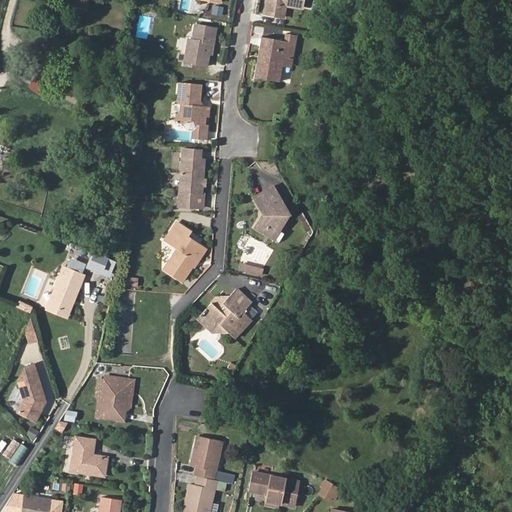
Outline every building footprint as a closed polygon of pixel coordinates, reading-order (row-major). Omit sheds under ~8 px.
[(88,0),(76,0),(75,10),(87,11),(88,0)] [(268,0),(266,17),(280,19),(282,6),(287,7),(303,10),(304,0),(268,0)] [(207,44),(211,45),(214,29),(192,25),(189,42),(184,41),(180,62),(203,67),(205,54),(207,44)] [(279,86),(282,70),(284,61),(292,62),(297,38),(286,37),(285,42),(263,38),(255,81),(279,86)] [(284,61),(282,70),(291,71),(292,62),(284,61)] [(191,118),(196,119),(200,121),(199,127),(194,132),(194,138),(206,140),(207,125),(205,124),(206,116),(208,114),(208,108),(201,107),(203,85),(183,83),(182,97),(185,100),(184,111),(180,113),(180,121),(187,121),(191,118)] [(200,184),(201,176),(203,158),(199,158),(199,151),(182,149),(178,191),(176,204),(188,206),(189,192),(199,193),(200,184)] [(270,227),(279,232),(288,216),(273,187),(264,192),(268,199),(257,205),(262,215),(254,228),(265,235),(270,227)] [(189,192),(188,206),(198,207),(199,193),(189,192)] [(268,199),(264,192),(254,197),(257,205),(268,199)] [(180,285),(201,251),(184,240),(187,235),(173,226),(159,247),(172,255),(161,273),(180,285)] [(274,240),(279,232),(270,227),(265,235),(274,240)] [(114,274),(116,258),(95,256),(94,265),(101,266),(101,272),(114,274)] [(63,263),(48,303),(68,311),(83,271),(63,263)] [(238,264),(236,270),(258,276),(260,270),(238,264)] [(126,276),(125,286),(139,287),(140,277),(126,276)] [(233,290),(226,297),(220,304),(215,309),(210,305),(194,322),(209,337),(214,332),(219,327),(226,334),(232,340),(251,321),(243,313),(250,306),(233,290)] [(220,304),(226,297),(217,301),(210,305),(215,309),(220,304)] [(257,298),(247,311),(255,317),(265,304),(257,298)] [(68,311),(48,303),(47,307),(67,314),(68,311)] [(30,342),(43,339),(38,316),(25,318),(30,342)] [(218,336),(226,334),(219,327),(214,332),(209,337),(218,336)] [(60,349),(68,348),(68,338),(60,339),(60,349)] [(36,418),(46,398),(34,361),(26,363),(18,378),(24,397),(18,408),(36,418)] [(128,385),(125,405),(130,406),(134,381),(106,377),(105,381),(128,385)] [(96,417),(99,417),(105,381),(99,381),(97,396),(98,401),(96,417)] [(123,421),(125,405),(128,385),(105,381),(99,417),(123,421)] [(63,433),(73,415),(66,411),(55,428),(63,433)] [(36,439),(40,432),(32,427),(28,434),(36,439)] [(0,453),(20,464),(29,446),(14,439),(16,433),(8,429),(0,445),(0,453)] [(196,467),(194,476),(197,477),(213,480),(222,442),(198,436),(191,466),(196,467)] [(104,476),(106,459),(92,456),(94,442),(75,438),(71,470),(104,476)] [(265,501),(279,503),(295,506),(300,483),(251,473),(248,491),(257,493),(259,485),(268,487),(266,495),(265,501)] [(211,503),(215,481),(213,480),(197,477),(196,485),(189,484),(183,511),(216,511),(218,504),(211,503)] [(225,491),(227,482),(219,480),(217,489),(225,491)] [(340,488),(329,482),(322,490),(332,498),(340,488)] [(259,485),(257,493),(266,495),(268,487),(259,485)] [(22,504),(21,510),(20,511),(50,511),(52,500),(23,496),(22,504)] [(119,511),(121,500),(101,497),(98,511),(119,511)]
